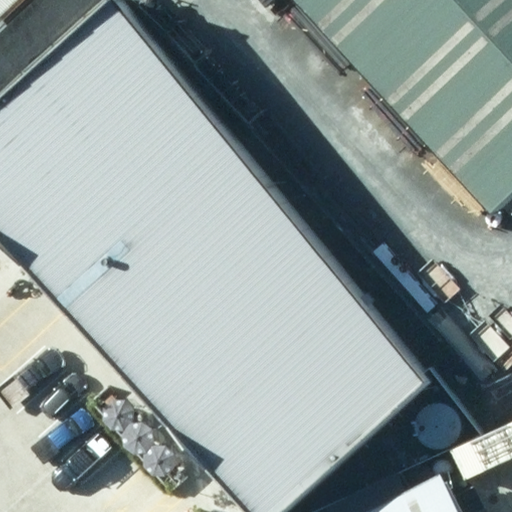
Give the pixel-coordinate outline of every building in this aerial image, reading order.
[(0,0),(0,25),(27,0),(0,0)] [(511,0),(330,0),(511,195),(511,0)] [(90,20),(0,104),(0,287),(213,511),(262,511),(418,365),(90,20)] [(379,255),(401,236),(345,172),(323,192),(379,255)] [(401,236),(379,255),(424,307),(446,287),(401,236)] [(480,511),(460,472),(381,511),(480,511)]
